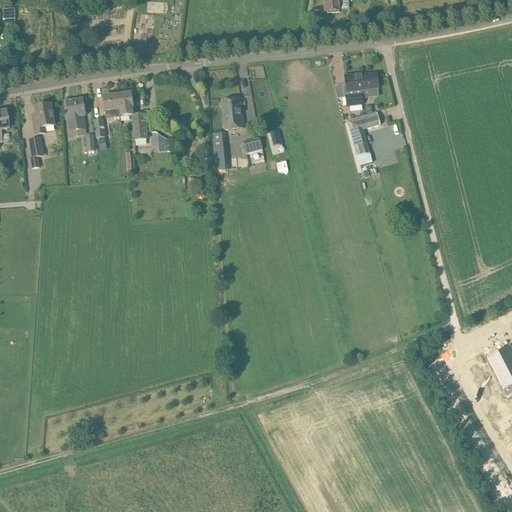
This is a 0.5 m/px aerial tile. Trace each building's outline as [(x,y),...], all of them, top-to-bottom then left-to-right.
[(323,0),(325,12),(342,10),(341,2),(348,1),(348,0),(323,0)] [(14,10),(2,10),(2,11),(2,17),(2,20),(14,20),(14,10)] [(377,76),(376,76),(376,74),(369,75),(369,77),(362,78),(362,76),(345,78),(346,87),(343,88),(344,100),(346,100),(347,107),(363,105),(361,92),(379,90),(377,76)] [(134,141),(147,140),(145,115),(133,116),(133,108),(131,93),(118,95),(120,109),(119,109),(120,117),(131,116),(134,141)] [(120,109),(118,95),(104,97),(107,119),(114,118),(113,110),(119,109),(120,109)] [(69,133),(86,130),(83,112),(85,112),(83,100),(67,103),(68,113),(66,113),(69,133)] [(221,102),(223,119),(233,118),(242,118),(240,100),(221,102)] [(45,134),(44,129),(54,127),(51,105),(35,108),(37,121),(33,122),(35,136),(45,134)] [(348,122),(357,157),(366,155),(358,128),(369,125),(370,129),(380,126),(377,114),(348,122)] [(233,118),(223,119),(225,131),(231,130),(237,130),(244,129),(242,118),(233,118)] [(94,121),(96,140),(99,139),(105,138),(103,120),(94,121)] [(270,133),(274,146),(283,143),(280,130),(270,133)] [(212,135),(216,172),(229,171),(225,134),(212,135)] [(93,135),(84,136),(85,152),(94,152),(93,135)] [(158,152),(168,152),(167,137),(158,137),(158,152)] [(243,142),(247,155),(263,150),(259,138),(243,142)] [(44,157),(40,139),(28,141),(31,157),(29,157),(31,170),(40,168),(38,158),(44,157)] [(213,169),(212,158),(193,160),(194,170),(213,169)] [(511,364),(503,347),(485,357),(499,383),(504,381),(510,392),(511,390),(511,364)]
